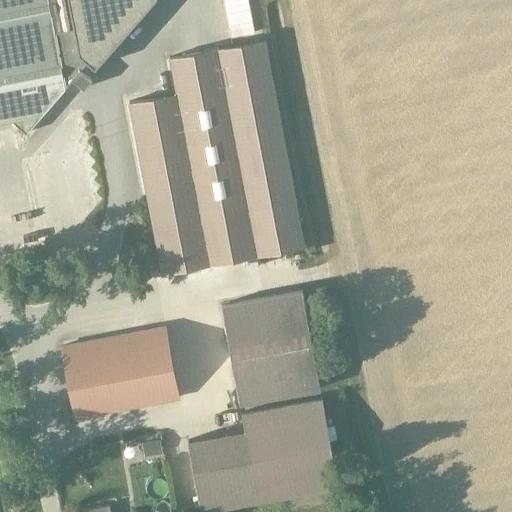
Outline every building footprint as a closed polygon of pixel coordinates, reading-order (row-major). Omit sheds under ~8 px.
[(0,0),(0,123),(11,122),(25,133),(65,87),(72,79),(83,89),(91,79),(80,70),(87,62),(93,67),(152,0),(0,0)] [(174,92),(127,101),(161,274),(303,246),(263,38),(168,57),(174,92)] [(301,290),(220,305),(239,403),(320,388),(301,290)] [(165,326),(61,346),(75,418),(178,397),(165,326)] [(221,389),(219,378),(194,384),(196,394),(221,389)] [(338,486),(322,400),(321,398),(240,413),(244,429),(187,440),(200,511),(257,501),(337,487),(338,486)] [(145,451),(173,447),(170,425),(142,429),(145,451)]
